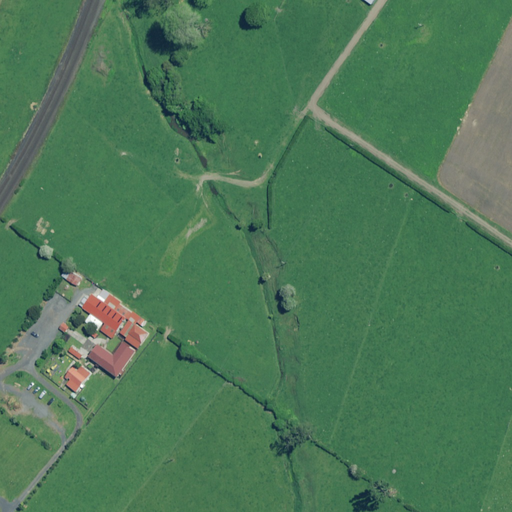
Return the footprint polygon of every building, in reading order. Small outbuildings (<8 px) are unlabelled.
[(73,272),(68,280),(77,286),(82,278),(73,272)] [(139,348),(149,333),(143,329),(144,326),(149,320),(135,311),(134,313),(121,304),(122,302),(110,294),(103,289),(97,298),(93,295),(83,308),(105,323),(100,330),(113,339),(116,334),(124,339),(126,340),(120,350),(118,348),(113,355),(100,345),(91,357),(118,377),(139,349),(139,348)] [(69,327),(64,322),(59,328),(65,333),(69,327)] [(94,329),(90,335),(96,339),(100,333),(94,329)] [(83,355),(71,347),(69,351),(80,359),(83,355)] [(78,370),(74,367),(67,376),(72,380),(68,385),(77,392),(91,373),(82,366),(78,370)]
